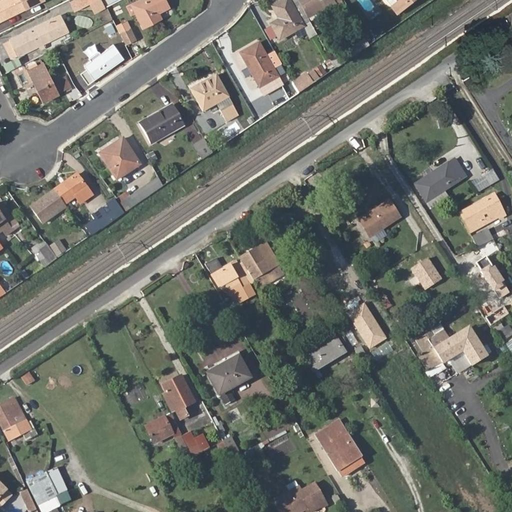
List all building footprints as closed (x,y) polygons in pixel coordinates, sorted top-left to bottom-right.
[(39,0),(1,0),(0,1),(0,16),(2,15),(7,12),(8,16),(39,0)] [(137,0),(131,4),(143,26),(159,17),(156,11),(167,6),(164,0),(137,0)] [(277,39),(308,22),(304,15),(300,7),(295,0),(280,0),(270,6),(278,19),(269,24),(277,39)] [(311,0),(300,7),(304,15),(318,7),(313,0),(311,0)] [(394,0),(396,3),(390,7),(395,15),(414,0),(394,0)] [(60,16),(54,19),(62,33),(67,31),(60,16)] [(25,37),(12,43),(14,45),(18,55),(62,33),(54,19),(23,34),(25,37)] [(112,21),(104,25),(110,40),(118,37),(112,21)] [(383,31),(377,23),(370,29),(375,36),(383,31)] [(131,26),(119,32),(126,45),(137,39),(131,26)] [(11,40),(12,43),(25,37),(23,34),(11,40)] [(238,53),(257,86),(275,76),(256,43),(238,53)] [(13,58),(18,55),(14,45),(8,48),(13,58)] [(18,57),(2,64),(6,72),(22,65),(18,57)] [(72,86),(67,76),(61,79),(58,73),(51,77),(44,62),(27,70),(43,102),(60,94),(59,92),(72,86)] [(320,64),(308,73),(314,82),(327,72),(320,64)] [(299,93),(314,83),(306,72),(291,82),(299,93)] [(188,90),(200,111),(226,97),(214,75),(188,90)] [(217,111),(223,122),(235,115),(229,104),(217,111)] [(171,105),(139,124),(150,143),(182,124),(171,105)] [(98,153),(115,179),(138,165),(122,138),(98,153)] [(201,160),(212,154),(203,139),(192,145),(201,160)] [(455,166),(452,161),(446,165),(449,170),(455,166)] [(463,178),(455,166),(449,170),(446,165),(413,186),(424,203),(463,178)] [(476,192),(499,180),(492,168),(470,181),(476,192)] [(66,185),(55,193),(63,205),(86,188),(76,174),(64,182),(66,185)] [(126,191),(117,197),(125,210),(163,187),(157,177),(129,195),(126,191)] [(64,182),(53,191),(55,193),(66,185),(64,182)] [(63,205),(55,193),(47,198),(45,196),(30,206),(42,223),(65,207),(63,205)] [(503,212),(494,194),(459,213),(469,231),(503,212)] [(392,199),(402,216),(409,211),(399,195),(392,199)] [(390,200),(359,220),(369,237),(401,218),(390,200)] [(99,207),(109,222),(116,216),(106,202),(99,207)] [(93,220),(85,227),(91,234),(99,226),(93,220)] [(493,239),(487,227),(482,229),(488,241),(493,239)] [(482,229),(471,236),(476,246),(488,241),(482,229)] [(239,259),(255,284),(273,273),(271,270),(284,260),(272,240),(265,245),(264,243),(239,259)] [(49,246),(56,256),(64,251),(57,241),(49,246)] [(331,254),(310,266),(324,287),(332,283),(328,278),(341,269),(339,267),(334,258),(331,254)] [(334,258),(339,267),(346,263),(340,254),(334,258)] [(509,293),(485,255),(475,262),(499,299),(509,293)] [(205,264),(219,286),(225,283),(229,289),(239,282),(242,287),(250,282),(236,260),(225,267),(218,256),(205,264)] [(441,280),(426,257),(409,268),(424,291),(441,280)] [(284,260),(271,270),(273,273),(255,284),(258,289),(291,269),(284,260)] [(386,339),(362,302),(346,313),(370,349),(386,339)] [(501,325),(493,331),(504,347),(511,340),(511,332),(508,327),(505,329),(501,325)] [(485,355),(467,327),(433,348),(441,362),(460,350),(470,365),(485,355)] [(335,336),(303,356),(313,372),(345,352),(335,336)] [(204,379),(217,399),(246,381),(234,361),(204,379)] [(29,372),(20,377),(26,387),(35,382),(29,372)] [(195,402),(181,376),(163,386),(180,421),(188,417),(183,408),(195,402)] [(14,396),(0,404),(0,421),(5,432),(18,425),(26,421),(17,404),(14,396)] [(21,402),(17,404),(26,421),(18,425),(21,431),(33,425),(21,402)] [(213,423),(205,409),(195,415),(202,429),(213,423)] [(146,427),(154,443),(173,434),(165,418),(146,427)] [(314,437),(336,472),(359,457),(344,434),(335,441),(327,429),(314,437)] [(190,457),(210,448),(203,433),(193,437),(190,431),(181,435),(190,457)] [(221,455),(236,446),(230,436),(215,445),(221,455)] [(336,472),(341,479),(363,465),(359,457),(336,472)] [(45,471),(27,481),(39,503),(45,500),(58,493),(45,471)] [(0,499),(4,503),(12,495),(0,483),(0,499)] [(274,501),(279,511),(300,511),(307,508),(310,507),(312,509),(313,511),(327,503),(315,484),(302,491),(299,486),(274,501)] [(26,489),(18,492),(28,511),(30,511),(36,509),(26,489)] [(45,500),(39,503),(43,511),(48,511),(50,511),(45,500)]
